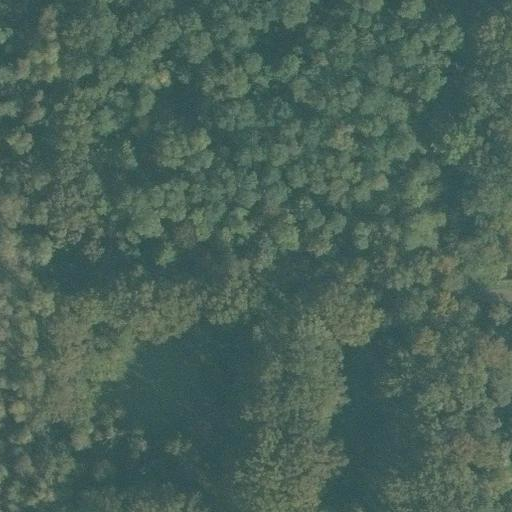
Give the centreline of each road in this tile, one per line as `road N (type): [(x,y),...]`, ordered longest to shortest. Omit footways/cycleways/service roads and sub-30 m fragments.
road 1 (unclassified): [(19,268),(33,0)]
road 2 (unclassified): [(19,268),(285,285)]
road 3 (unclassified): [(6,511),(19,268)]
road 4 (residential): [(285,285),(511,295)]
